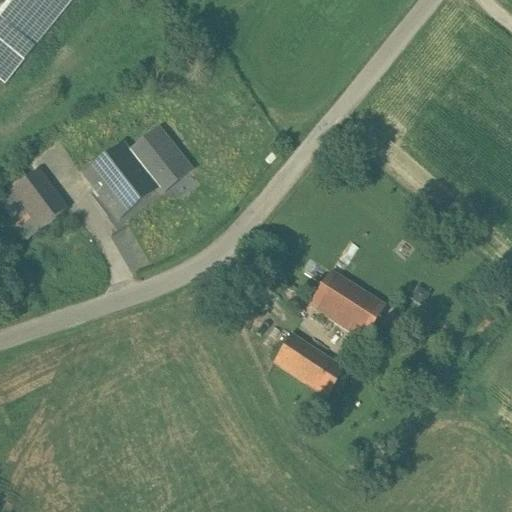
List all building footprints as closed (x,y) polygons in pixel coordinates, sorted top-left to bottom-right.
[(9,0),(0,12),(0,83),(3,86),(71,0),(9,0)] [(158,132),(128,155),(137,167),(138,167),(146,177),(158,168),(172,186),(189,172),(158,132)] [(124,150),(86,180),(99,197),(137,167),(128,155),(124,150)] [(137,167),(99,197),(118,221),(157,191),(146,177),(138,167),(137,167)] [(18,170),(1,183),(9,193),(26,180),(18,170)] [(66,211),(37,172),(26,180),(9,193),(0,199),(0,205),(27,241),(66,211)] [(383,307),(330,273),(308,308),(361,342),(383,307)] [(316,354),(289,337),(273,364),(299,381),(316,354)] [(343,372),(316,354),(299,381),(326,399),(343,372)]
